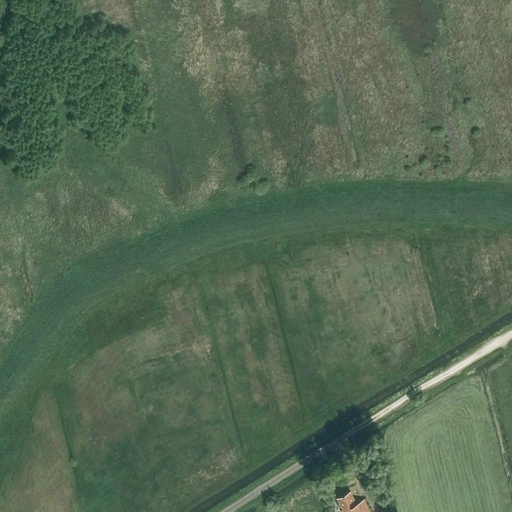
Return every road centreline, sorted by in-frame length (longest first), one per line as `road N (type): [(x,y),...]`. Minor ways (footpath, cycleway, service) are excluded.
road 1 (track): [(352,431),(511,333)]
road 2 (unclassified): [(225,511),(352,431)]
